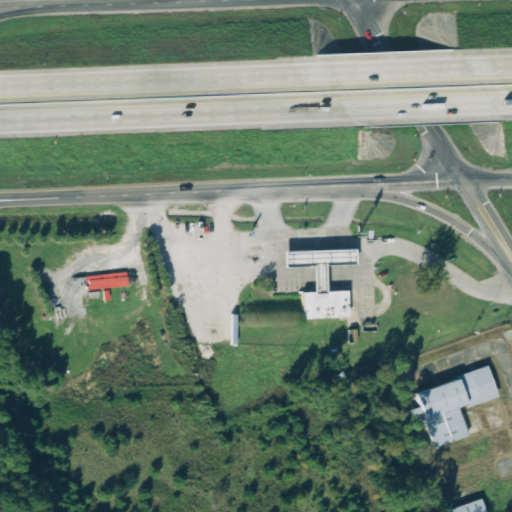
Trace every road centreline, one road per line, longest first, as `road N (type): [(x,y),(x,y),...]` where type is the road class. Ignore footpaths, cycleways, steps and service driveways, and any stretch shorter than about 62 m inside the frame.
road 1 (tertiary): [(30,198),(464,179)]
road 2 (motorway): [(0,122),(349,105)]
road 3 (motorway): [(325,74),(0,86)]
road 4 (tertiary): [(314,185),(434,209),(511,263)]
road 5 (tertiary): [(206,0),(12,6)]
road 6 (motorway): [(466,69),(325,74)]
road 7 (motorway): [(349,105),(486,100)]
